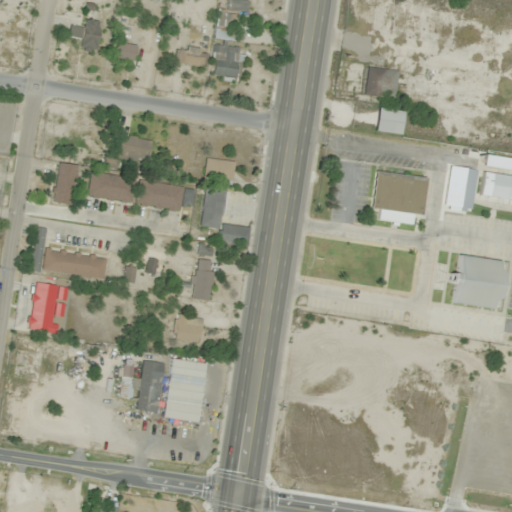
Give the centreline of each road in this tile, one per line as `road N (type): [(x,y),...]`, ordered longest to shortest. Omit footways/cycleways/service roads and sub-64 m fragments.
road 1 (primary): [(311,0),(236,511)]
road 2 (residential): [(291,130),(0,81)]
road 3 (residential): [(36,87),(0,332)]
road 4 (tertiary): [(238,503),(0,453)]
